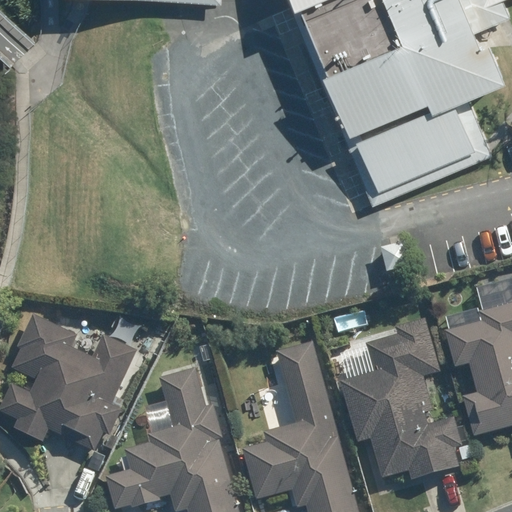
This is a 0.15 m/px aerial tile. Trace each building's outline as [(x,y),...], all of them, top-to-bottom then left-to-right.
[(113,0),(218,8),(218,0),(113,0)] [(478,31),(511,17),(511,4),(510,0),(293,0),(380,203),(497,152),(473,95),(509,79),(493,43),(485,47),(478,31)] [(410,242),(386,248),(392,273),(417,267),(410,242)] [(487,324),(450,334),(460,370),(475,366),(483,396),(469,400),(480,440),(511,430),(511,306),(485,315),(487,324)] [(24,421),(21,427),(49,440),(55,429),(102,450),(110,432),(115,435),(127,408),(118,404),(143,349),(108,334),(98,356),(78,347),(83,335),(37,314),(22,347),(27,350),(19,368),(43,379),(36,393),(17,385),(5,412),(24,421)] [(431,319),(401,327),(404,335),(372,345),(380,373),(345,383),(363,443),(375,439),(387,479),(415,471),(418,481),(465,466),(459,448),(468,445),(459,417),(434,425),(430,412),(439,409),(429,377),(447,372),(431,319)] [(363,511),(318,346),(282,356),(301,425),(269,434),(272,446),(247,453),(260,503),(297,493),(301,511),(310,508),(311,511),(363,511)] [(166,502),(165,499),(176,496),(179,511),(186,511),(193,510),(193,511),(244,511),(225,442),(229,441),(220,406),(211,409),(200,370),(164,380),(178,430),(151,437),(153,445),(129,452),(135,472),(110,478),(119,511),(136,507),(137,510),(166,502)] [(466,463),(478,460),(474,445),(462,448),(466,463)]
